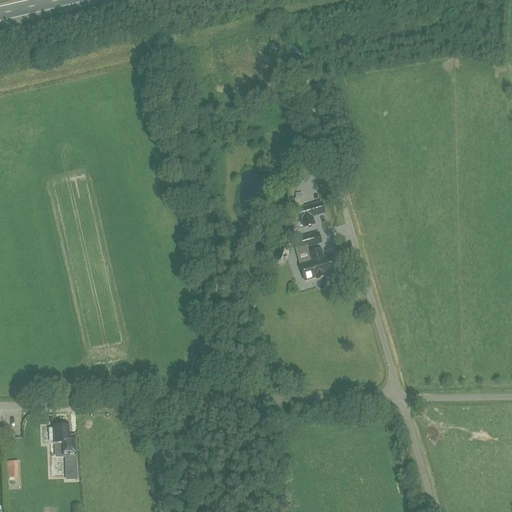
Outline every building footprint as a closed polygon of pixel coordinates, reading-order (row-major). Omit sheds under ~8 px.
[(309,207),(298,210),(304,227),(314,224),(312,217),(323,214),(320,203),(309,207)] [(321,244),(318,234),(299,240),(302,249),(321,244)] [(311,263),(306,265),(300,266),(304,281),(310,279),(332,273),(328,258),(323,259),(321,250),(308,254),(311,263)] [(66,465),(77,465),(76,437),(69,437),(69,426),(54,427),(54,444),(56,444),(56,458),(66,457),(66,465)] [(15,478),(14,463),(6,463),(7,478),(15,478)]
